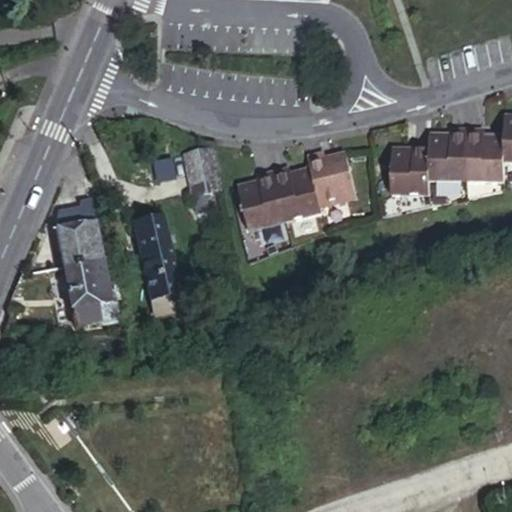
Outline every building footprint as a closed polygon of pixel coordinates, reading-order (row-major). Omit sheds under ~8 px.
[(489,116),(490,130),(492,165),(511,164),(511,108),(509,109),(509,114),(489,116)] [(452,125),(451,181),(493,181),(492,165),(490,130),(470,131),(470,124),(452,125)] [(437,132),(415,134),(415,182),(451,181),(452,125),(437,126),(437,132)] [(205,171),(199,140),(168,148),(175,178),(205,171)] [(378,193),(416,195),(415,140),(400,142),(399,148),(377,148),(378,193)] [(291,153),(294,165),(307,208),(345,195),(332,149),(311,154),(310,148),(291,153)] [(258,169),(270,222),(309,213),(307,208),(294,165),(277,171),(276,164),(258,169)] [(234,230),(270,222),(258,169),(243,173),(244,179),(223,184),(234,230)] [(177,192),(207,183),(205,171),(175,178),(177,192)] [(41,210),(50,258),(82,252),(74,203),(41,210)] [(143,289),(146,306),(161,303),(147,207),(122,210),(135,290),(143,289)] [(50,258),(54,279),(86,273),(82,252),(50,258)] [(86,273),(54,279),(60,319),(85,313),(82,295),(90,294),(86,273)]
